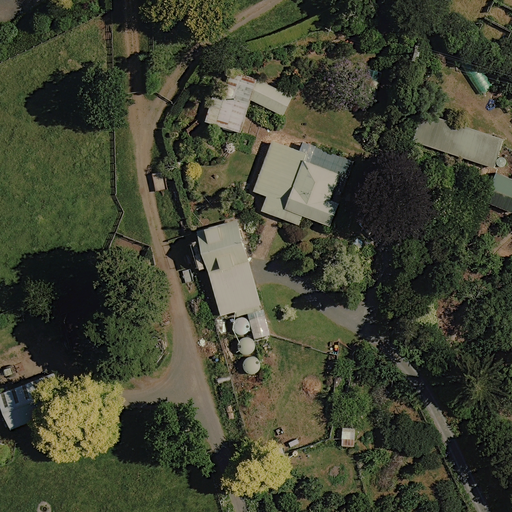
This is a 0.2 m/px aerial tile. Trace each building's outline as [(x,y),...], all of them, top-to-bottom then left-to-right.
[(294,96),(234,73),(224,99),(216,96),(205,122),(238,134),(251,101),(286,115),(294,96)] [(504,140),(429,116),(424,130),(417,128),(412,142),(495,169),(504,140)] [(304,156),(273,144),(254,192),(268,197),(263,212),(300,226),(303,216),(331,227),(340,204),(331,201),(347,157),(309,142),(304,156)] [(511,180),(497,174),(485,202),(511,213),(511,180)] [(263,310),(239,221),(199,232),(223,321),(263,310)] [(271,336),(265,316),(247,321),(252,341),(271,336)] [(50,416),(37,381),(0,394),(0,398),(12,431),(50,416)] [(355,432),(340,432),(340,449),(355,449),(355,432)]
